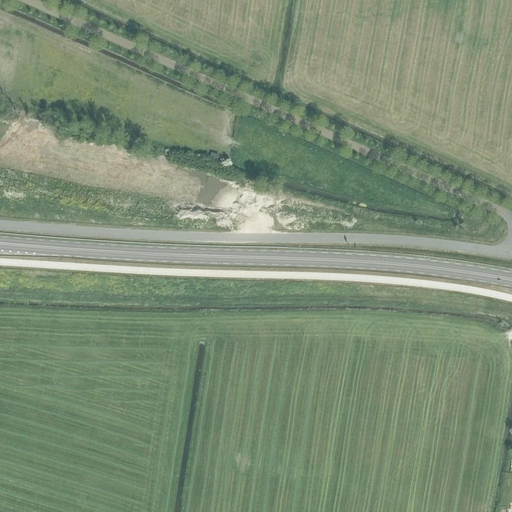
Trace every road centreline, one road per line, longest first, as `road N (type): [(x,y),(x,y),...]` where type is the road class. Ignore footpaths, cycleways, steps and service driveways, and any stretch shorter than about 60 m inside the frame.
road 1 (unclassified): [(511,219),(27,0)]
road 2 (primary): [(511,281),(402,266),(0,247)]
road 3 (unclassified): [(511,254),(373,240),(0,229)]
